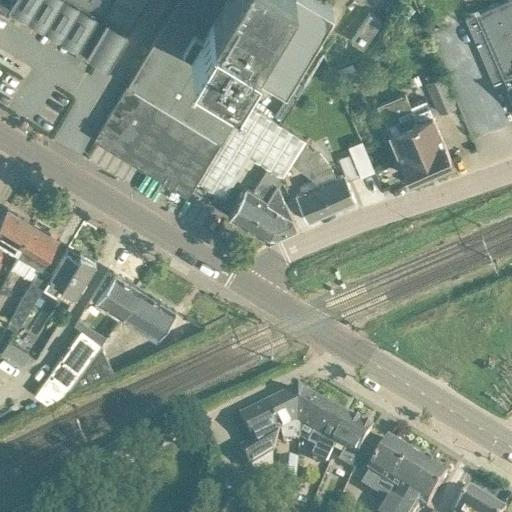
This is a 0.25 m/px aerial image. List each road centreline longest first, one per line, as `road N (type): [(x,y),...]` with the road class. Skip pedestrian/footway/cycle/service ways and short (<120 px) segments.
road 1 (tertiary): [(511,448),(254,290)]
road 2 (tertiary): [(254,290),(0,134)]
road 3 (residential): [(254,290),(283,253),(511,170)]
road 4 (unknown): [(511,154),(444,4)]
